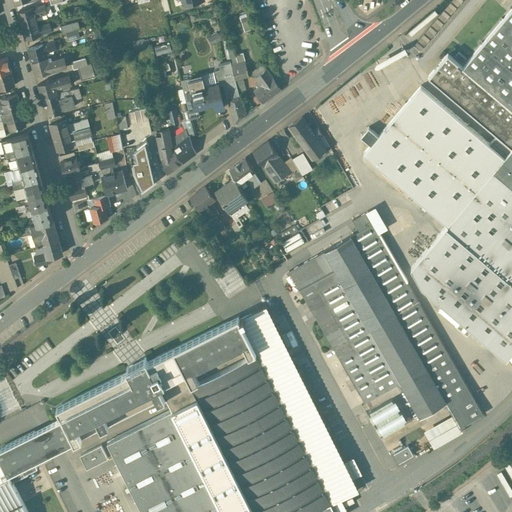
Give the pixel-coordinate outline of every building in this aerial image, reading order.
[(44,5),(33,8),(35,16),(46,13),(44,5)] [(33,7),(18,12),(22,25),(36,21),(35,16),(33,8),(33,7)] [(511,8),(464,67),(448,53),(428,76),(511,146),(511,147),(493,170),(511,186),(511,8)] [(246,13),(240,15),(242,21),(248,19),(246,13)] [(77,20),(60,25),(62,33),(79,28),(77,20)] [(36,21),(22,25),(25,38),(40,34),(40,33),(38,26),(36,21)] [(49,23),(38,26),(40,33),(51,30),(49,23)] [(208,36),(211,43),(221,39),(218,32),(208,36)] [(58,40),(43,44),(45,52),(60,47),(58,40)] [(43,43),(28,47),(32,61),(47,57),(45,52),(43,44),(43,43)] [(233,45),(227,47),(230,59),(231,63),(237,62),(235,54),(233,45)] [(237,62),(231,63),(235,78),(248,74),(243,52),(235,54),(237,62)] [(466,59),(458,52),(454,56),(463,63),(466,59)] [(6,57),(0,59),(0,73),(10,71),(6,57)] [(47,57),(32,61),(36,74),(50,70),(50,69),(48,61),(47,57)] [(63,57),(48,61),(50,69),(65,65),(63,57)] [(85,57),(71,61),(73,69),(78,68),(87,65),(85,57)] [(218,85),(224,84),(228,99),(239,96),(235,78),(231,63),(230,59),(218,62),(220,69),(209,73),(212,85),(217,83),(218,85)] [(281,88),(266,68),(262,63),(253,71),(252,76),(255,76),(260,84),(253,90),(262,102),(281,88)] [(87,65),(78,68),(81,80),(94,76),(91,64),(87,65)] [(10,71),(0,73),(0,88),(14,85),(10,71)] [(69,75),(53,80),(55,88),(71,84),(69,75)] [(189,78),(181,80),(184,92),(192,90),(190,81),(189,78)] [(212,85),(204,87),(202,78),(190,81),(192,90),(196,108),(197,107),(197,106),(204,104),(204,106),(214,103),(215,108),(223,107),(218,85),(217,83),(212,85)] [(53,80),(38,84),(42,97),(57,93),(55,88),(53,80)] [(511,146),(497,134),(489,143),(421,85),(364,152),(448,223),(411,267),(422,285),(506,357),(511,350),(511,186),(493,170),(511,147),(511,146)] [(79,87),(67,90),(68,95),(71,95),(72,99),(81,97),(79,87)] [(192,90),(184,92),(190,118),(199,116),(197,107),(196,108),(192,90)] [(57,93),(42,97),(47,114),(62,110),(59,98),(57,93)] [(17,94),(1,98),(2,99),(4,106),(5,112),(21,107),(17,94)] [(68,95),(59,98),(62,110),(74,106),(72,99),(71,95),(68,95)] [(239,96),(228,99),(234,123),(244,116),(239,96)] [(152,106),(146,108),(148,118),(154,116),(152,106)] [(21,107),(5,112),(7,118),(10,129),(25,124),(21,107)] [(143,121),(149,120),(148,118),(146,108),(140,109),(143,121)] [(143,121),(140,109),(135,110),(137,122),(143,121)] [(131,124),(137,122),(135,110),(129,112),(131,124)] [(176,113),(168,115),(170,123),(178,121),(176,113)] [(60,115),(48,118),(50,123),(61,120),(60,115)] [(302,115),(288,126),(299,141),(304,137),(309,144),(322,135),(317,126),(313,129),(302,115)] [(154,116),(148,118),(149,120),(151,130),(157,129),(154,116)] [(87,118),(81,120),(78,122),(71,124),(67,125),(69,132),(82,129),(90,127),(87,118)] [(61,120),(50,123),(54,137),(69,132),(67,125),(65,119),(61,120)] [(151,130),(155,146),(152,148),(153,151),(156,159),(161,156),(157,139),(170,136),(171,136),(172,130),(171,126),(157,130),(157,129),(151,130)] [(90,127),(82,129),(84,135),(91,133),(90,127)] [(185,128),(174,136),(176,145),(188,136),(185,128)] [(358,134),(363,139),(368,133),(363,128),(358,134)] [(82,129),(69,132),(70,138),(75,136),(75,138),(84,136),(84,135),(82,129)] [(69,132),(54,137),(57,150),(73,146),(70,138),(69,132)] [(28,133),(1,140),(5,155),(9,154),(16,152),(32,148),(31,143),(28,133)] [(322,135),(309,144),(304,137),(299,141),(311,156),(328,145),(322,135)] [(170,136),(157,139),(161,156),(170,150),(169,144),(171,144),(170,136)] [(176,145),(172,148),(182,161),(194,152),(188,136),(176,145)] [(121,137),(114,138),(117,149),(123,147),(122,146),(121,137)] [(114,138),(108,140),(111,151),(117,149),(114,138)] [(139,190),(141,189),(142,191),(156,180),(153,167),(152,168),(149,160),(151,159),(147,138),(129,150),(134,171),(138,182),(137,183),(139,190)] [(92,140),(83,143),(85,148),(94,146),(92,140)] [(278,154),(268,140),(253,151),(264,165),(263,166),(275,182),(289,172),(290,171),(283,162),(281,164),(275,157),(278,154)] [(32,148),(16,152),(18,158),(20,167),(36,162),(32,148)] [(170,150),(161,156),(167,172),(182,161),(172,148),(170,150)] [(77,156),(60,161),(64,174),(71,172),(73,178),(82,175),(80,167),(77,156)] [(302,175),(291,156),(283,162),(290,171),(289,172),(295,180),(302,175)] [(113,157),(99,161),(99,162),(101,169),(103,176),(108,175),(110,170),(109,166),(115,164),(113,157)] [(245,157),(229,169),(237,182),(245,176),(253,170),(245,157)] [(11,160),(9,160),(11,169),(20,167),(18,158),(11,160)] [(36,162),(20,167),(23,176),(24,181),(40,176),(36,162)] [(99,162),(80,167),(82,175),(101,169),(99,162)] [(101,169),(82,175),(85,183),(103,178),(103,176),(101,169)] [(253,170),(245,176),(252,187),(260,181),(253,170)] [(108,175),(103,176),(103,178),(108,193),(126,188),(122,171),(108,175)] [(82,175),(73,178),(75,183),(67,185),(71,198),(88,193),(85,183),(82,175)] [(40,176),(24,181),(26,186),(29,196),(44,191),(40,176)] [(230,180),(216,190),(231,214),(240,208),(237,205),(243,200),(230,180)] [(24,181),(13,184),(15,189),(26,186),(24,181)] [(260,181),(252,187),(254,191),(263,185),(260,181)] [(205,187),(191,197),(200,210),(203,207),(210,202),(214,199),(205,187)] [(44,191),(29,196),(33,209),(48,205),(44,191)] [(263,198),(269,207),(278,202),(272,192),(263,198)] [(108,193),(89,198),(91,206),(104,203),(105,206),(111,204),(108,193)] [(210,202),(203,207),(209,215),(216,210),(210,202)] [(91,206),(90,206),(94,221),(95,220),(95,222),(97,223),(100,222),(101,220),(101,219),(108,217),(105,206),(104,203),(91,206)] [(48,205),(33,209),(34,214),(37,224),(52,219),(48,205)] [(367,212),(353,220),(359,230),(373,222),(367,212)] [(37,224),(31,225),(33,232),(36,246),(44,244),(58,239),(52,219),(37,224)] [(483,413),(373,222),(359,230),(288,270),(364,402),(400,381),(420,416),(445,401),(460,427),(483,413)] [(31,225),(18,229),(20,236),(33,232),(31,225)] [(283,236),(298,230),(296,225),(281,232),(283,236)] [(296,239),(295,236),(282,242),(287,251),(295,246),(293,241),(296,239)] [(58,239),(44,244),(46,252),(47,257),(50,256),(57,254),(58,255),(60,254),(60,253),(62,253),(58,239)] [(46,252),(34,256),(37,265),(52,261),(50,256),(47,257),(46,252)] [(232,261),(213,273),(227,294),(235,289),(233,284),(243,278),(232,261)] [(15,262),(8,264),(14,279),(21,276),(15,262)] [(264,306),(238,318),(237,315),(173,348),(191,383),(254,509),(247,511),(335,511),(331,503),(357,489),(264,306)] [(144,357),(125,367),(128,371),(56,407),(61,416),(61,417),(72,440),(73,440),(74,442),(101,430),(101,431),(164,398),(163,397),(191,383),(173,348),(147,361),(144,357)] [(247,511),(254,509),(191,383),(163,397),(164,398),(164,399),(166,398),(172,409),(107,442),(142,511),(247,511)] [(395,396),(370,411),(383,432),(408,418),(395,396)] [(0,511),(27,511),(12,481),(28,473),(26,469),(38,463),(36,459),(73,440),(72,440),(61,417),(61,416),(0,446),(0,511)] [(101,445),(80,456),(86,469),(107,459),(101,445)] [(408,445),(394,453),(399,462),(413,454),(408,445)]
